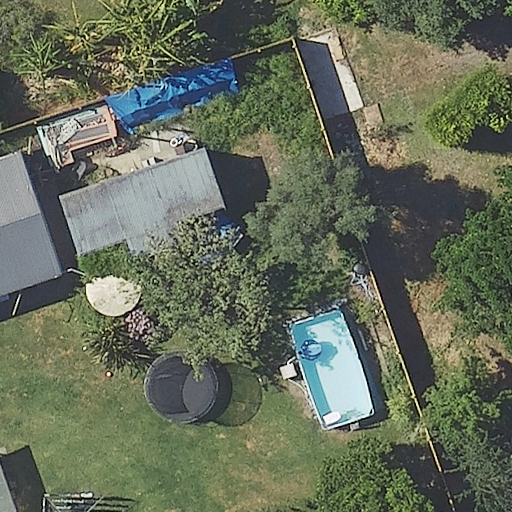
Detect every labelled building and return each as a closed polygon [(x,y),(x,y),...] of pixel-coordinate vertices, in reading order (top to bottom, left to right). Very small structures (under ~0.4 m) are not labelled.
[(386,174),(333,0),(250,0),(262,39),(288,31),(336,190),(386,174)] [(503,38),(495,0),(424,0),(433,51),(503,38)] [(54,194),(67,243),(116,227),(124,252),(180,235),(175,216),(215,203),(199,149),(54,194)] [(0,284),(61,266),(30,168),(0,177),(0,284)] [(511,511),(511,469),(494,473),(502,511),(511,511)]
